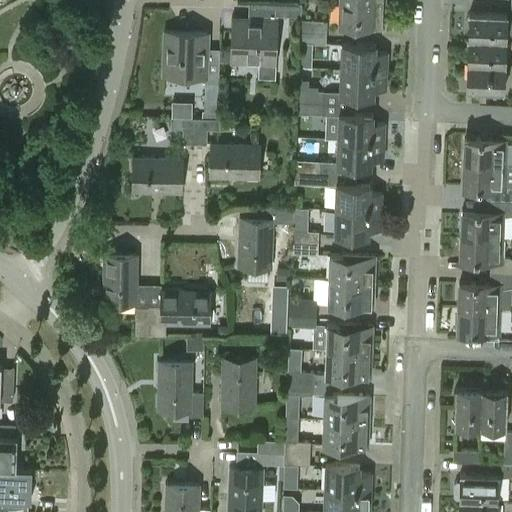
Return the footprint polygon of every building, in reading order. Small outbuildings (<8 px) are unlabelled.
[(383,26),(384,0),(380,0),(338,0),(337,24),(383,26)] [(276,14),(300,15),(301,15),(301,2),(277,1),(276,14)] [(467,39),(504,40),(505,15),(468,13),(467,39)] [(233,17),(231,61),(275,63),(277,19),(233,17)] [(300,19),(300,31),(326,32),(326,20),(300,19)] [(163,30),(162,74),(205,75),(206,75),(208,32),(163,30)] [(326,32),(300,31),(299,43),(326,44),(326,32)] [(466,64),(503,66),(504,40),(467,39),(466,64)] [(340,68),(386,70),(386,52),(375,52),(375,44),(341,43),(340,68)] [(502,91),(503,66),(466,64),(465,89),(502,91)] [(385,88),(386,70),(340,68),(338,94),(373,95),(373,87),(385,88)] [(206,75),(205,75),(204,110),(208,110),(208,117),(216,117),(218,76),(206,75)] [(297,101),(323,102),(324,90),(298,89),(297,101)] [(323,114),(323,102),(297,101),(296,113),(323,114)] [(337,138),(383,140),(383,122),(372,122),(372,114),(337,113),(337,138)] [(194,143),(194,117),(171,116),(170,127),(182,128),(182,143),(194,143)] [(220,117),(216,117),(208,117),(194,117),(194,143),(206,143),(207,128),(219,129),(220,117)] [(336,163),(337,164),(356,164),(370,165),(371,157),(382,157),(383,140),(337,138),(336,161),(336,163)] [(462,163),(504,164),(505,140),(463,138),(462,163)] [(210,141),(210,175),(258,176),(258,142),(210,141)] [(132,156),(131,190),(180,191),(181,157),(132,156)] [(336,173),(337,164),(336,163),(336,161),(319,160),(295,159),(295,172),(319,173),(336,173)] [(511,200),(511,185),(503,184),(504,164),(462,163),(461,187),(492,189),(492,200),(511,200)] [(335,183),(336,183),(336,173),(319,173),(295,172),(294,183),(318,184),(335,184),(335,183)] [(355,183),(336,183),(335,183),(335,184),(334,208),(380,210),(381,193),(369,192),(370,184),(355,183)] [(511,214),(511,200),(492,200),(491,211),(461,210),(460,235),(502,236),(502,216),(511,214)] [(248,203),(248,215),(238,215),(237,265),(270,266),(271,221),(291,222),(292,204),(248,203)] [(294,241),(318,242),(318,230),(308,230),(309,208),(295,207),(294,241)] [(380,210),(334,208),(333,234),(368,235),(368,227),(380,227),(380,210)] [(489,272),(511,272),(511,257),(501,255),(502,236),(460,235),(459,259),(490,260),(489,272)] [(318,254),(318,242),(294,241),(293,253),(318,254)] [(102,300),(135,301),(136,253),(103,252),(102,300)] [(327,278),(373,280),(374,254),(328,252),(327,278)] [(290,266),(277,265),(276,279),(289,280),(290,266)] [(457,307),(499,308),(500,288),(511,286),(511,272),(489,272),(489,283),(458,282),(457,307)] [(372,305),(373,280),(327,278),(326,304),(372,305)] [(160,288),(160,305),(148,304),(148,334),(149,334),(166,334),(165,322),(209,323),(209,289),(161,288),(160,288)] [(291,299),(290,312),(315,312),(316,300),(291,299)] [(147,334),(148,334),(148,304),(135,304),(135,306),(134,334),(147,334)] [(498,333),(499,308),(457,307),(456,331),(486,332),(498,333)] [(315,312),(290,312),(290,323),(314,324),(315,324),(315,322),(315,312)] [(313,348),(324,349),(370,350),(371,324),(315,322),(315,324),(314,324),(313,348)] [(217,330),(217,336),(229,336),(229,324),(223,324),(217,330)] [(370,376),(370,350),(324,349),(323,375),(370,376)] [(222,356),(220,405),(254,406),(255,357),(222,356)] [(201,392),(189,391),(190,360),(157,360),(156,408),(188,408),(188,415),(201,416),(201,392)] [(1,364),(0,363),(0,399),(12,400),(14,366),(12,366),(1,366),(1,364)] [(286,382),(313,383),(313,370),(286,369),(286,382)] [(312,394),(313,383),(286,382),(286,393),(312,394)] [(454,425),(479,426),(481,389),(455,388),(454,425)] [(506,390),(481,389),(479,426),(479,437),(504,438),(503,462),(511,462),(511,430),(505,430),(506,390)] [(322,419),(368,420),(369,394),(323,393),(322,419)] [(367,446),(368,420),(322,419),(321,445),(367,446)] [(0,466),(16,467),(16,436),(15,436),(15,423),(0,422),(0,466)] [(257,451),(283,452),(283,439),(258,439),(257,451)] [(283,439),(283,452),(310,453),(310,440),(283,439)] [(453,449),(453,461),(479,462),(479,449),(453,449)] [(263,463),(282,463),(283,452),(257,451),(256,467),(228,466),(226,511),(261,511),(263,467),(263,463)] [(283,452),(282,463),(309,464),(310,453),(283,452)] [(502,462),(502,463),(501,474),(511,474),(511,462),(503,462),(502,462)] [(323,489),(370,491),(370,473),(359,472),(359,465),(324,463),(323,489)] [(299,483),(300,465),(287,464),(286,482),(299,483)] [(16,467),(0,466),(0,511),(11,511),(28,511),(28,510),(28,499),(30,499),(31,467),(16,467)] [(459,498),(496,500),(497,474),(459,473),(459,498)] [(197,511),(199,484),(166,483),(164,511),(197,511)] [(323,489),(323,511),(322,511),(356,511),(357,508),(369,508),(370,491),(323,489)] [(495,511),(496,500),(459,498),(458,511),(495,511)]
